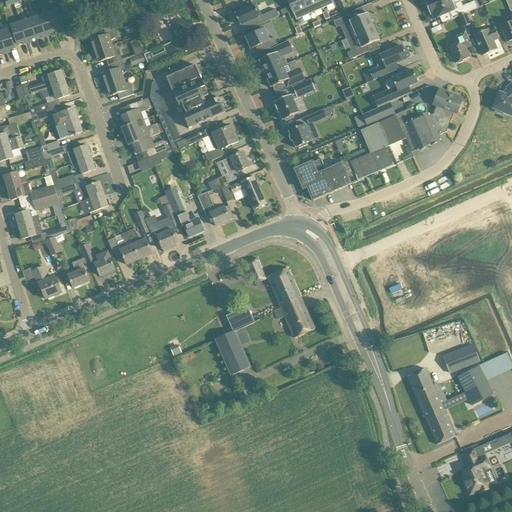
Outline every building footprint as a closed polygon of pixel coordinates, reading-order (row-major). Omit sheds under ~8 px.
[(287,0),(296,20),(307,16),(309,15),(302,0),(287,0)] [(302,0),(309,15),(321,9),(316,0),(302,0)] [(316,0),(321,9),(334,4),(331,0),(316,0)] [(425,0),(426,1),(425,2),(427,8),(446,0),(425,0)] [(461,2),(460,2),(459,0),(446,0),(427,8),(430,15),(432,14),(434,19),(449,13),(452,19),(459,16),(466,13),(478,8),(475,1),(463,6),(461,2)] [(242,11),(235,14),(240,26),(242,25),(252,21),(254,27),(279,17),(276,9),(262,16),(257,5),(250,8),(249,6),(241,9),(242,11)] [(65,30),(63,23),(59,10),(49,14),(55,31),(60,29),(61,32),(65,30)] [(353,36),(376,26),(372,18),(370,19),(368,13),(355,19),(353,13),(334,22),(337,28),(344,25),(345,29),(350,27),(353,36)] [(475,34),(471,24),(466,13),(459,16),(465,31),(468,37),(475,34)] [(50,33),(55,31),(49,14),(40,17),(46,37),(50,35),(50,33)] [(511,15),(509,16),(511,22),(501,26),(508,43),(509,42),(509,43),(511,43),(511,42),(511,15)] [(42,38),(46,37),(40,17),(30,20),(36,38),(41,36),(42,38)] [(31,39),(36,38),(30,20),(21,23),(27,43),(32,42),(31,39)] [(23,44),(27,43),(21,23),(11,27),(14,34),(17,44),(22,42),(23,44)] [(376,26),(353,36),(357,44),(354,46),(356,50),(348,54),(351,60),(370,51),(367,46),(380,40),(377,35),(379,34),(376,26)] [(92,52),(113,45),(111,41),(115,38),(111,27),(106,28),(97,32),(99,37),(94,39),(94,40),(94,43),(92,43),(93,44),(92,44),(92,52)] [(251,35),(246,38),(251,49),(256,47),(258,52),(281,43),(278,36),(273,38),(268,28),(258,32),(258,30),(250,34),(251,35)] [(499,39),(495,30),(495,28),(489,30),(489,29),(474,36),(483,56),(497,50),(494,41),(499,39)] [(15,48),(12,38),(9,31),(0,33),(0,34),(6,53),(11,52),(10,50),(15,48)] [(465,31),(452,36),(456,45),(449,48),(456,63),(457,63),(459,64),(463,62),(463,60),(470,57),(466,48),(472,45),(468,37),(465,31)] [(176,47),(185,42),(183,37),(163,46),(165,51),(153,57),(151,52),(144,55),(150,68),(180,54),(176,47)] [(272,55),(259,61),(262,66),(260,67),(263,75),(288,65),(284,56),(286,56),(283,51),(291,48),(288,41),(270,50),(272,55)] [(180,54),(186,52),(189,50),(185,42),(176,47),(180,54)] [(134,46),(138,56),(143,53),(139,44),(134,46)] [(108,66),(123,61),(119,49),(114,50),(113,45),(92,52),(96,59),(97,58),(98,59),(100,59),(101,62),(106,60),(108,66)] [(380,56),(384,65),(369,72),(373,81),(389,74),(386,69),(408,59),(406,56),(408,55),(405,48),(403,49),(402,46),(380,56)] [(143,54),(130,59),(132,67),(146,62),(143,54)] [(103,86),(124,79),(123,75),(127,72),(123,61),(108,66),(110,71),(105,73),(106,77),(104,77),(104,78),(103,78),(104,86),(103,86)] [(166,78),(189,129),(226,113),(222,105),(217,107),(214,100),(219,98),(219,97),(207,102),(204,97),(209,95),(208,95),(205,96),(201,89),(205,87),(202,80),(198,81),(195,75),(199,73),(195,65),(166,78)] [(288,65),(263,75),(267,83),(269,83),(271,88),(273,87),(284,82),(286,88),(287,88),(305,80),(300,68),(291,72),(288,65)] [(388,90),(373,97),(378,108),(390,103),(403,98),(400,91),(409,87),(418,83),(412,70),(392,79),(396,87),(388,90)] [(42,92),(66,83),(62,71),(49,76),(50,81),(29,88),(28,83),(22,85),(26,97),(32,95),(42,92)] [(134,95),(131,85),(131,83),(126,83),(124,79),(103,86),(104,86),(108,93),(109,92),(109,93),(111,92),(113,96),(118,94),(120,100),(134,95)] [(282,99),(275,102),(276,105),(276,106),(279,113),(279,112),(283,121),(285,120),(286,122),(294,118),(293,116),(299,114),(293,100),(316,90),(311,79),(292,87),(295,94),(282,99)] [(152,83),(150,98),(169,140),(172,148),(176,146),(174,143),(182,140),(156,81),(153,83),(152,83)] [(11,82),(5,83),(7,91),(14,89),(11,82)] [(56,96),(57,100),(70,95),(66,83),(42,92),(44,100),(56,96)] [(511,83),(506,89),(507,90),(502,94),(500,93),(494,109),(511,116),(511,83)] [(27,99),(26,97),(22,85),(16,87),(20,101),(27,99)] [(433,114),(447,132),(454,113),(457,114),(463,99),(440,89),(434,105),(437,106),(433,114)] [(152,108),(148,99),(127,106),(127,107),(129,106),(132,113),(120,117),(124,128),(144,120),(141,112),(152,108)] [(378,108),(362,115),(367,126),(368,128),(396,116),(390,103),(378,108)] [(32,116),(50,110),(48,104),(30,110),(31,112),(32,116)] [(0,107),(0,120),(8,118),(5,106),(0,107)] [(58,127),(78,120),(74,108),(54,115),(58,127)] [(40,121),(52,116),(50,110),(32,116),(33,119),(37,132),(41,131),(43,127),(43,123),(40,121)] [(290,131),(289,132),(291,136),(289,137),(291,142),(293,141),(296,148),(298,147),(299,149),(308,145),(307,143),(312,141),(309,134),(312,133),(309,125),(313,124),(322,119),(327,118),(323,110),(298,121),(301,126),(290,131)] [(33,119),(32,116),(31,112),(8,119),(10,125),(33,119)] [(447,132),(433,114),(430,115),(430,113),(400,126),(410,148),(412,152),(417,149),(418,151),(441,140),(439,135),(447,132)] [(350,161),(343,164),(344,166),(349,178),(352,183),(358,180),(358,181),(393,166),(390,156),(386,147),(389,146),(396,143),(406,139),(400,126),(397,118),(396,116),(368,128),(361,131),(371,154),(351,162),(350,161)] [(75,135),(76,136),(78,135),(77,134),(83,132),(78,120),(58,127),(56,128),(61,140),(75,135)] [(130,145),(131,145),(151,137),(151,136),(165,131),(161,123),(158,125),(157,123),(147,128),(144,120),(124,128),(123,128),(127,139),(134,137),(136,142),(130,145)] [(0,148),(23,142),(22,137),(12,139),(8,126),(0,128),(0,148)] [(226,147),(232,145),(239,142),(232,126),(210,136),(209,136),(209,137),(215,150),(205,154),(205,155),(202,157),(205,164),(220,158),(229,154),(226,147)] [(182,140),(174,143),(176,146),(178,151),(209,137),(209,136),(210,136),(207,129),(182,140)] [(58,142),(46,146),(42,133),(38,134),(42,148),(43,153),(60,148),(58,142)] [(159,154),(168,150),(165,142),(164,140),(154,144),(151,137),(131,145),(135,155),(147,151),(149,157),(147,158),(147,159),(150,157),(159,154)] [(13,158),(11,152),(25,148),(23,142),(0,148),(0,160),(0,162),(13,158)] [(68,153),(72,164),(91,158),(87,146),(68,153)] [(52,158),(66,153),(64,147),(60,148),(43,153),(45,157),(50,172),(56,170),(52,158)] [(407,156),(402,158),(403,161),(412,157),(408,147),(405,149),(407,156)] [(45,157),(43,153),(42,148),(26,152),(29,162),(45,157)] [(237,172),(240,171),(250,167),(243,152),(234,156),(231,157),(233,163),(226,167),(229,175),(237,171),(237,172)] [(159,154),(150,157),(153,164),(161,160),(159,154)] [(50,172),(45,157),(29,162),(25,163),(27,171),(44,166),(48,177),(51,176),(50,172)] [(83,174),(86,173),(96,170),(91,158),(72,164),(72,165),(73,165),(75,170),(80,168),(83,174)] [(343,164),(326,171),(321,159),(313,163),(313,162),(295,170),(304,189),(308,187),(313,201),(352,184),(352,183),(343,164)] [(27,177),(20,179),(18,173),(14,173),(5,176),(8,188),(28,182),(27,177)] [(100,181),(111,178),(110,173),(99,175),(100,181)] [(220,187),(229,183),(225,175),(209,183),(213,191),(220,187)] [(55,190),(76,183),(73,176),(53,183),(55,190)] [(248,196),(250,201),(254,210),(267,205),(254,177),(231,187),(229,183),(220,187),(227,202),(235,198),(237,201),(248,196)] [(55,190),(53,183),(47,185),(48,187),(31,192),(28,182),(8,188),(12,201),(25,197),(24,194),(31,192),(33,201),(57,194),(55,190)] [(63,196),(78,190),(76,183),(55,190),(57,194),(60,204),(65,202),(63,196)] [(85,201),(104,195),(100,183),(94,185),(81,189),(85,201)] [(177,191),(175,192),(173,185),(164,189),(167,195),(177,219),(180,227),(184,225),(190,238),(204,232),(199,218),(190,222),(177,191)] [(63,214),(60,204),(57,194),(33,201),(36,211),(30,213),(29,211),(16,215),(20,227),(40,221),(37,211),(53,206),(56,217),(57,216),(63,214)] [(212,210),(205,194),(198,197),(205,214),(212,210)] [(95,211),(99,210),(108,207),(104,195),(85,201),(89,212),(95,210),(95,211)] [(170,223),(177,219),(167,195),(159,199),(163,208),(170,223)] [(211,213),(213,217),(217,226),(234,219),(229,206),(211,213)] [(141,212),(135,214),(143,234),(149,231),(141,212)] [(495,212),(485,217),(495,240),(504,236),(506,241),(511,238),(511,235),(506,222),(500,225),(495,212)] [(68,233),(65,222),(63,214),(57,216),(60,225),(61,225),(62,228),(43,234),(45,240),(68,233)] [(68,233),(94,224),(91,216),(77,221),(76,219),(65,222),(68,233)] [(480,234),(472,237),(481,257),(490,253),(486,244),(495,240),(485,217),(474,221),(480,234)] [(161,228),(159,224),(160,224),(158,219),(150,222),(153,227),(159,240),(163,249),(164,252),(177,247),(176,244),(178,243),(172,230),(170,225),(161,228)] [(23,239),(36,235),(36,234),(43,232),(40,221),(20,227),(21,232),(18,233),(21,240),(23,239)] [(464,226),(455,230),(463,247),(472,243),(464,226)] [(141,241),(138,236),(135,229),(128,232),(140,259),(152,254),(148,245),(146,239),(141,241)] [(455,230),(446,234),(454,251),(463,247),(455,230)] [(127,265),(140,259),(128,232),(122,235),(124,240),(117,243),(115,238),(108,241),(113,254),(121,251),(127,265)] [(446,234),(437,238),(442,248),(445,255),(454,251),(446,234)] [(54,238),(46,241),(52,256),(60,252),(54,238)] [(437,238),(428,242),(434,255),(436,259),(445,255),(442,248),(437,238)] [(88,245),(81,247),(89,264),(95,262),(88,245)] [(511,251),(498,258),(502,267),(511,262),(511,251)] [(115,270),(111,261),(108,253),(98,257),(100,262),(95,264),(96,267),(100,276),(115,270)] [(383,262),(374,266),(378,276),(396,269),(396,268),(390,254),(381,258),(383,262)] [(69,276),(70,279),(74,288),(89,281),(85,270),(89,268),(85,258),(72,263),(76,273),(69,276)] [(257,259),(246,263),(253,280),(265,275),(257,259)] [(511,262),(502,267),(506,276),(511,273),(511,262)] [(62,293),(58,284),(55,277),(49,280),(43,267),(32,271),(39,286),(40,285),(46,299),(62,293)] [(396,269),(378,276),(382,286),(400,278),(402,277),(398,267),(396,268),(396,269)] [(281,308),(275,311),(279,320),(285,317),(295,338),(315,329),(288,268),(268,277),(281,308)] [(400,278),(382,286),(386,295),(404,287),(400,278)] [(404,287),(386,295),(391,304),(408,297),(408,296),(404,287)] [(408,297),(391,304),(395,315),(413,307),(413,306),(427,300),(423,290),(408,296),(408,297)] [(248,307),(227,317),(234,332),(235,331),(245,327),(254,322),(248,307)] [(251,367),(241,345),(235,331),(217,339),(233,375),(251,367)] [(446,356),(452,372),(480,361),(474,345),(446,356)] [(494,394),(479,366),(458,377),(473,406),(494,394)] [(422,411),(441,403),(426,369),(408,377),(422,411)] [(437,445),(456,437),(441,403),(422,411),(437,445)] [(483,455),(494,450),(490,442),(473,450),(463,454),(468,467),(463,470),(467,480),(464,481),(470,496),(479,492),(480,494),(491,489),(483,471),(490,468),(485,456),(484,457),(483,455)]
